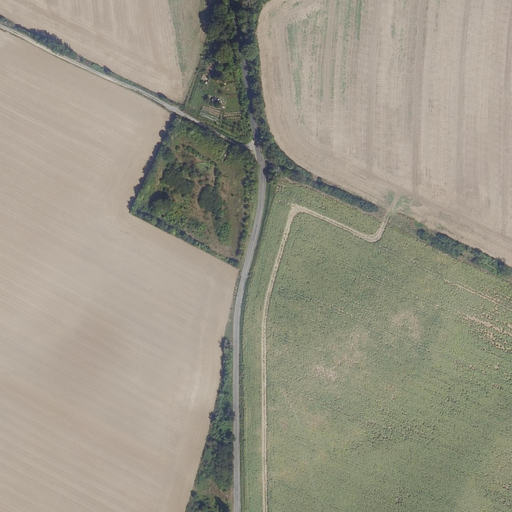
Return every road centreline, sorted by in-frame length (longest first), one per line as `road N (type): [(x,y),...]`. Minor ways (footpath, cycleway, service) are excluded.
road 1 (tertiary): [(237,511),(237,315),(262,175),(234,0)]
road 2 (track): [(265,511),(264,319),(292,212),(304,209),(372,238),(390,210)]
road 3 (track): [(0,25),(260,156)]
